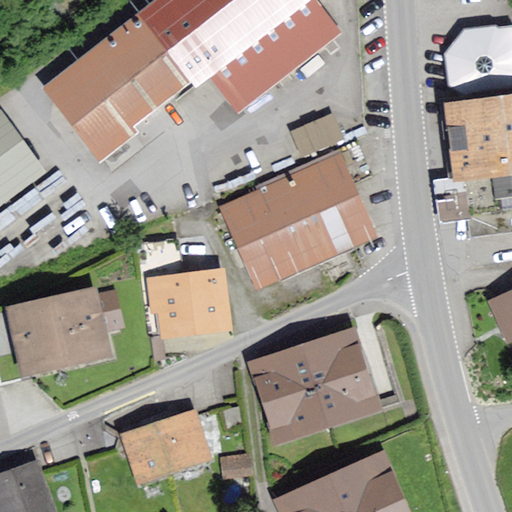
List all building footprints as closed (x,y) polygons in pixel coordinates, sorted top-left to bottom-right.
[(178,0),(54,96),(96,151),(207,65),(238,105),(334,31),(310,0),(178,0)] [(508,212),(511,211),(511,29),(498,31),(494,28),(465,32),(447,55),(451,84),(464,95),(465,98),(454,99),(471,236),(511,231),(508,212)] [(337,112),(292,125),(300,153),(345,140),(337,112)] [(0,124),(0,192),(33,169),(0,124)] [(227,210),(242,246),(354,198),(348,185),(372,175),(362,151),(227,210)] [(370,234),(354,198),(242,246),(259,283),(370,234)] [(216,279),(182,283),(176,239),(143,243),(147,274),(162,272),(170,335),(185,333),(184,326),(222,321),(216,279)] [(511,334),(511,299),(499,305),(511,334)] [(19,315),(30,364),(99,349),(87,300),(19,315)] [(368,402),(348,343),(263,371),(282,430),(368,402)] [(193,417),(181,421),(178,413),(165,418),(167,425),(144,433),(142,427),(130,432),(132,437),(127,438),(130,446),(133,457),(138,455),(147,479),(207,459),(193,417)] [(252,473),(249,456),(223,459),(226,476),(252,473)] [(290,511),(400,511),(379,465),(288,505),(290,511)] [(35,511),(48,508),(34,469),(0,481),(0,511),(35,511)]
